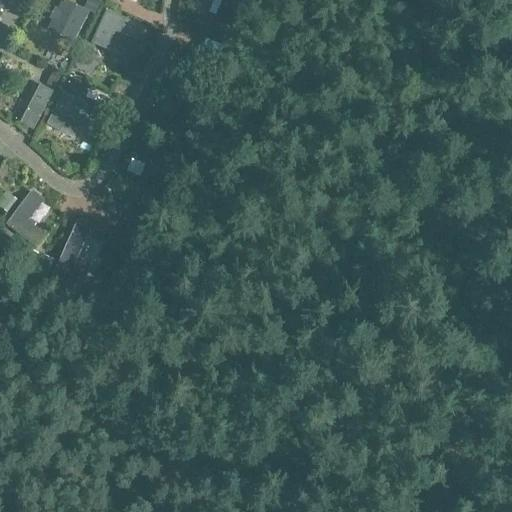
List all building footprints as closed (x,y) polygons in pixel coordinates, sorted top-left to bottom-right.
[(90,0),(88,0),(84,9),(95,15),(100,5),(90,0)] [(239,0),(224,0),(218,18),(232,23),(239,0)] [(55,9),(50,20),(53,21),(48,31),(73,44),(89,14),(63,1),(58,10),(55,9)] [(107,8),(91,40),(104,46),(114,26),(139,37),(144,25),(107,8)] [(17,65),(5,59),(0,69),(11,76),(17,65)] [(49,124),(74,136),(89,104),(64,92),(49,124)] [(150,111),(144,124),(180,139),(193,110),(179,104),(171,121),(150,111)] [(135,146),(130,159),(132,160),(145,165),(151,168),(142,188),(156,194),(165,174),(171,160),(136,146),(135,146)] [(26,222),(42,202),(31,194),(6,225),(36,248),(45,237),(26,222)] [(76,225),(50,283),(64,289),(68,280),(76,284),(79,277),(84,279),(90,265),(76,259),(89,231),(76,225)]
